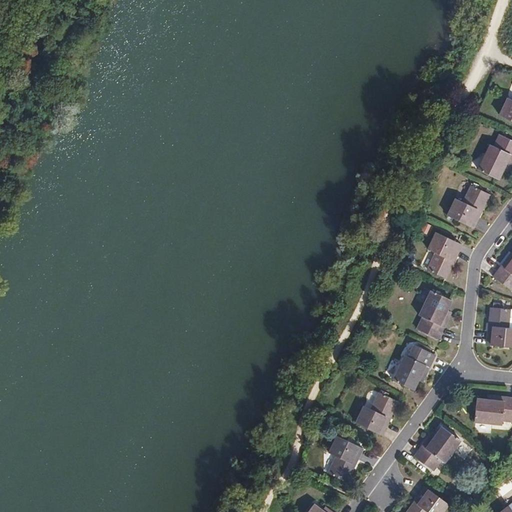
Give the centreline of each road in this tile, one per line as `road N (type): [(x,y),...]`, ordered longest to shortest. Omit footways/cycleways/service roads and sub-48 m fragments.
road 1 (residential): [(460,367),(471,268),(511,204)]
road 2 (residential): [(380,495),(388,456),(460,367)]
